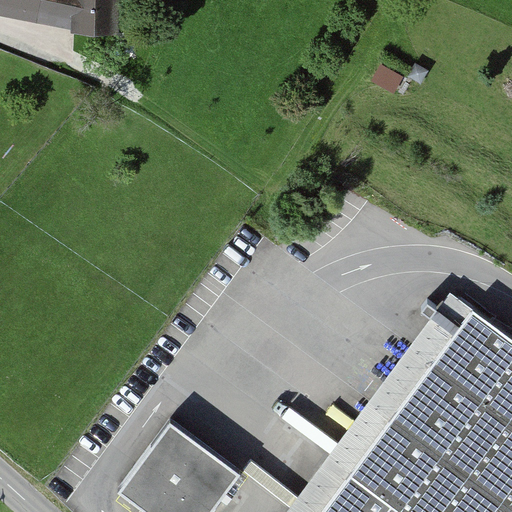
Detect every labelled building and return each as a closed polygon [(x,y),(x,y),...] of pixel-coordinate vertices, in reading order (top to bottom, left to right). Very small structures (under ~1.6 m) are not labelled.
[(2,0),(1,14),(125,29),(128,0),(2,0)] [(397,92),(407,76),(383,62),(373,79),(397,92)] [(452,285),(284,511),(316,511),(473,300),(452,285)] [(511,511),(511,328),(473,300),(316,511),(511,511)] [(170,413),(118,484),(156,511),(206,511),(241,466),(170,413)]
